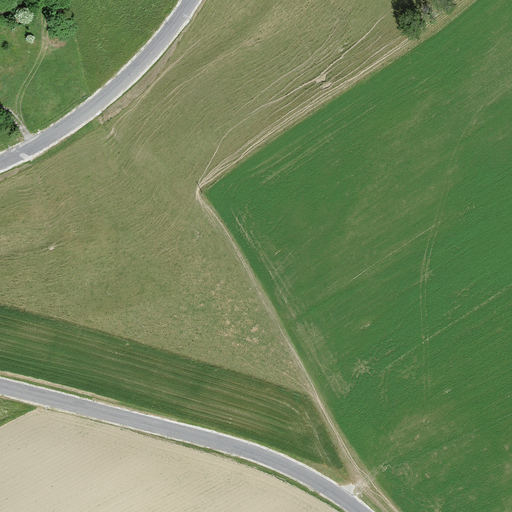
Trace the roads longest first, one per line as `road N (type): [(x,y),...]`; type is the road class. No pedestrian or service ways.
road 1 (residential): [(0,385),(240,447),(344,495),(362,511)]
road 2 (residential): [(189,0),(169,35),(99,101),(0,161)]
